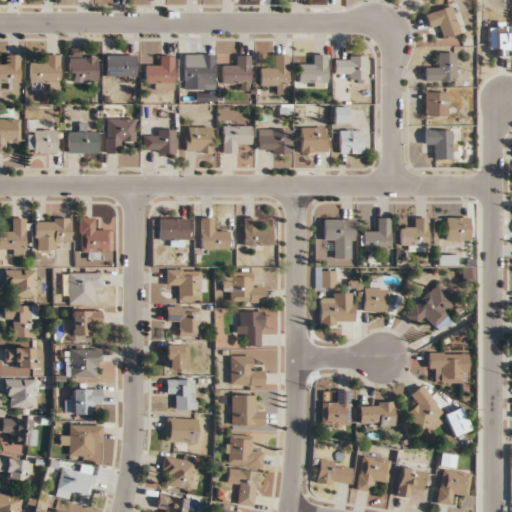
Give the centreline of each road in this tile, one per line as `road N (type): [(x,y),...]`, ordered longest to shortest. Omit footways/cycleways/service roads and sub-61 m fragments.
road 1 (residential): [(0,21),(382,25),(392,43),(394,185)]
road 2 (residential): [(0,185),(494,185)]
road 3 (residential): [(508,100),(496,126),(494,185),(496,511)]
road 4 (residential): [(116,511),(134,434),(135,185)]
road 5 (residential): [(297,185),(291,511)]
